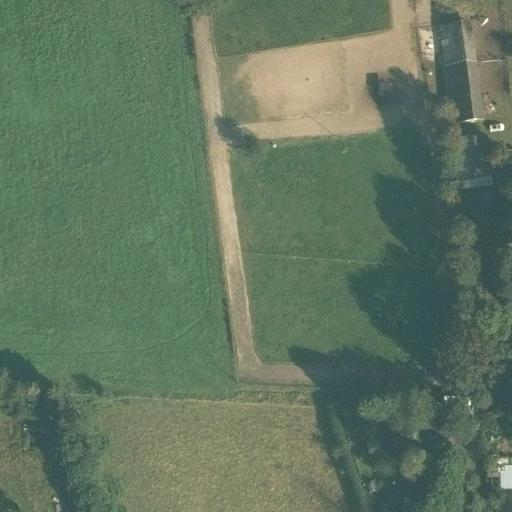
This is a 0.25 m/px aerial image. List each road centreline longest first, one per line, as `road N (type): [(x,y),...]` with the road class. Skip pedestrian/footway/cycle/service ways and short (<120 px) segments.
road 1 (track): [(229,393),(511,408)]
road 2 (track): [(229,393),(0,382)]
